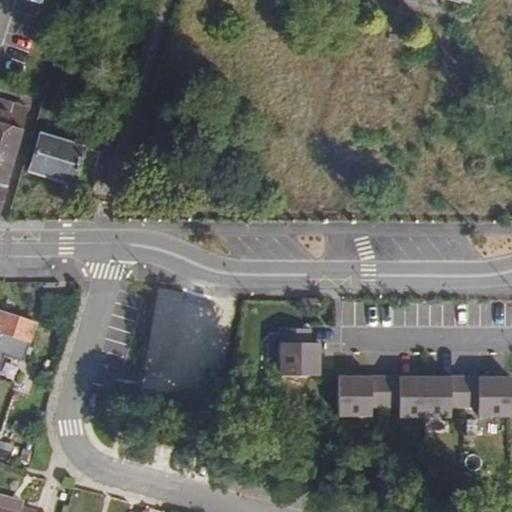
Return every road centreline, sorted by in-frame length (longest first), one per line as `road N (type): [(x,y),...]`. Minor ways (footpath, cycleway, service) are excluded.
road 1 (primary): [(511,271),(243,275),(115,244)]
road 2 (residential): [(115,244),(72,419),(77,447),(98,468),(232,511)]
